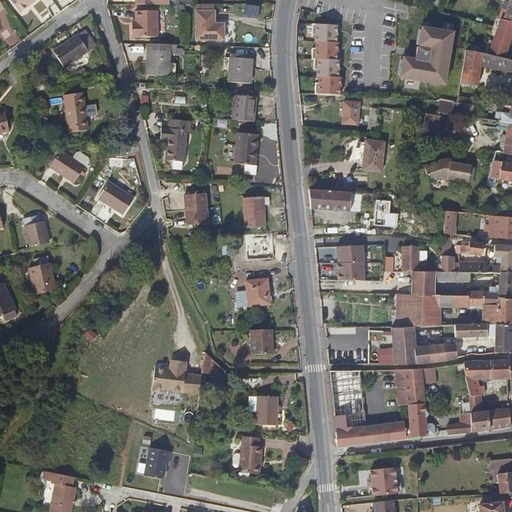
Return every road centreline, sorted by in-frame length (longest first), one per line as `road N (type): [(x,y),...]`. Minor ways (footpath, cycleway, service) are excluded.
road 1 (secondary): [(289,0),(283,61),(323,454)]
road 2 (residential): [(119,248),(154,212),(99,0)]
road 3 (track): [(154,212),(166,263),(223,364),(315,368)]
road 4 (residential): [(511,436),(323,454)]
road 5 (residential): [(0,348),(52,323),(119,248)]
road 6 (residential): [(0,180),(20,181),(119,248)]
road 7 (track): [(0,436),(25,410),(46,328)]
